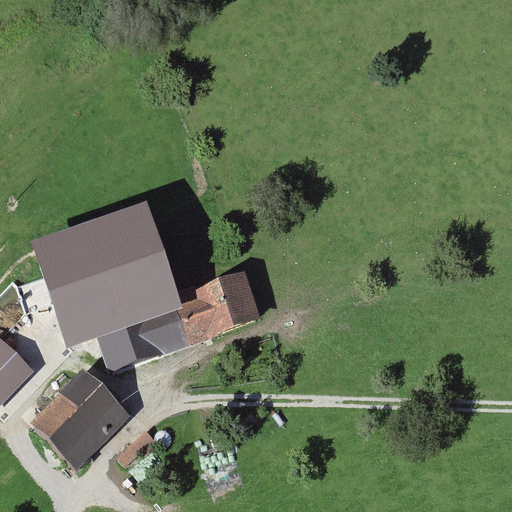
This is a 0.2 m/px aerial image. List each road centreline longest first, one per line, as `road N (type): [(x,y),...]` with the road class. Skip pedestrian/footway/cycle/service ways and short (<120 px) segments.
road 1 (track): [(171,406),(511,411)]
road 2 (track): [(63,511),(16,466),(8,445),(58,377),(87,364),(157,414)]
road 3 (track): [(74,511),(111,462),(171,406)]
